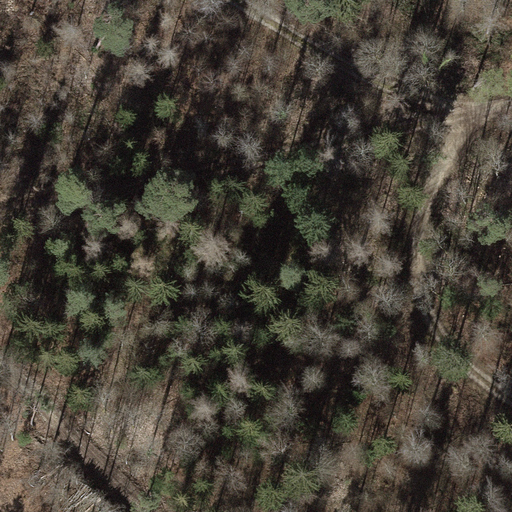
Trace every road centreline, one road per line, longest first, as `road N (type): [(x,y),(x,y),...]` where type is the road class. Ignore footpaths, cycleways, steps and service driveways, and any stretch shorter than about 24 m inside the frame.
road 1 (track): [(227,0),(291,41),(463,123),(416,189),(410,298),(511,388)]
road 2 (track): [(511,110),(0,216)]
road 3 (track): [(0,351),(188,511)]
road 4 (track): [(511,430),(431,436),(359,470),(328,511)]
